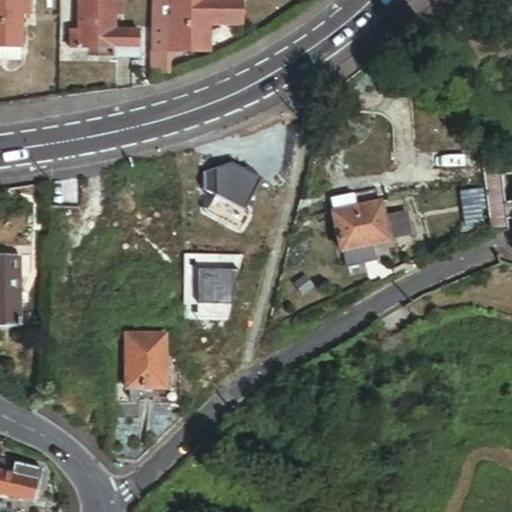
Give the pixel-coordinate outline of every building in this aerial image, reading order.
[(20,16),(20,0),(0,0),(0,50),(20,50),(20,16)] [(30,0),(20,0),(20,16),(30,16),(30,0)] [(62,0),(63,10),(75,10),(77,10),(77,0),(62,0)] [(113,17),(113,0),(79,0),(79,34),(70,34),(70,51),(113,51),(113,33),(113,17)] [(123,0),(113,0),(113,17),(123,17),(123,0)] [(172,1),(153,1),(152,34),(163,34),(172,34),(172,1)] [(197,1),(172,1),(172,34),(163,34),(163,51),(163,52),(206,52),(207,25),(207,1),(197,1)] [(242,26),(242,1),(207,1),(207,25),(242,26)] [(75,10),(63,10),(63,30),(74,30),(75,10)] [(113,33),(113,51),(113,59),(137,59),(137,33),(113,33)] [(163,34),(152,34),(152,51),(163,51),(163,34)] [(20,50),(0,50),(0,61),(20,62),(20,50)] [(423,77),(412,78),(414,88),(425,86),(423,77)] [(471,152),(427,154),(428,169),(439,169),(440,181),(472,179),(471,152)] [(511,157),(482,156),(489,223),(506,221),(511,220),(511,202),(504,204),(502,176),(511,175),(511,157)] [(472,190),(457,192),(461,228),(477,226),(472,190)] [(351,195),(326,200),(341,265),(372,258),(369,245),(386,242),(385,241),(407,236),(402,210),(380,215),(377,203),(354,208),(351,195)] [(506,221),(489,223),(490,234),(508,232),(506,221)] [(18,303),(18,258),(0,258),(0,330),(18,330),(18,310),(24,310),(24,303),(18,303)] [(178,284),(165,284),(165,299),(178,299),(178,284)] [(163,338),(123,339),(124,392),(164,391),(163,338)] [(0,461),(0,441),(0,440),(0,494),(33,500),(39,468),(0,461)]
